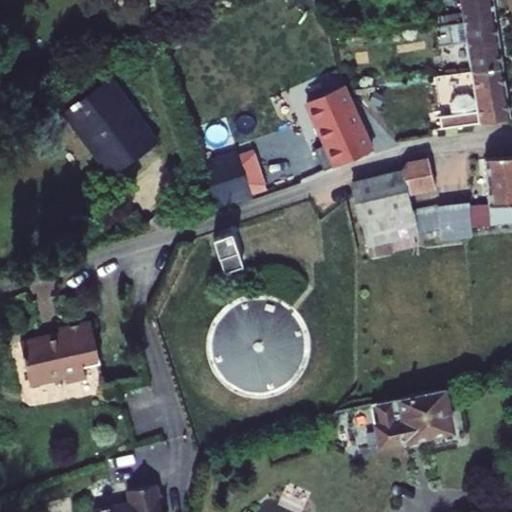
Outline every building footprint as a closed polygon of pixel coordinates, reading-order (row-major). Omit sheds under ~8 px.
[(445,0),(450,30),(480,25),(476,0),(445,0)] [(450,30),(433,32),(437,53),(454,52),(458,81),(488,77),(480,25),(450,30)] [(496,125),(488,77),(458,81),(461,96),(446,99),(438,112),(440,132),(496,125)] [(92,88),(47,121),(92,186),(137,151),(92,88)] [(339,98),(306,107),(321,165),(358,155),(347,115),(344,116),(339,98)] [(430,195),(427,167),(405,170),(396,174),(350,179),(368,251),(510,223),(511,223),(511,160),(485,163),(487,220),(410,228),(406,198),(430,195)] [(221,164),(186,174),(195,205),(231,195),(221,164)] [(219,243),(201,247),(211,282),(229,277),(219,243)] [(50,341),(11,349),(18,389),(53,382),(54,387),(75,383),(74,374),(90,370),(82,328),(48,334),(50,341)] [(433,383),(362,402),(372,450),(442,430),(433,383)] [(117,504),(81,511),(148,511),(143,486),(115,492),(117,504)]
